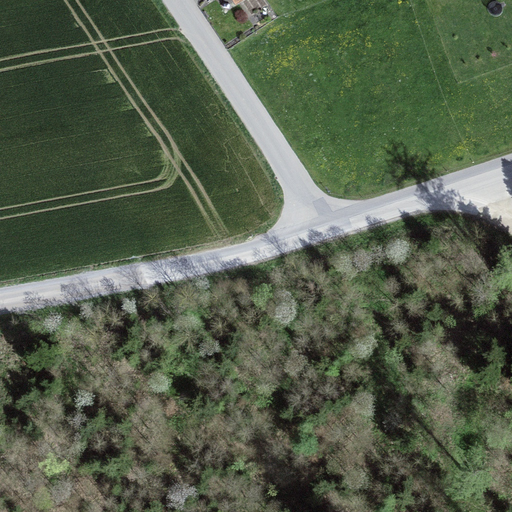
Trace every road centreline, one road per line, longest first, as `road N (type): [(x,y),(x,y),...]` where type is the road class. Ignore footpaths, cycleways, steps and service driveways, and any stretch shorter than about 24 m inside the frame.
road 1 (unclassified): [(0,303),(253,255),(332,229)]
road 2 (residential): [(332,229),(173,0)]
road 3 (unclassified): [(332,229),(511,173)]
